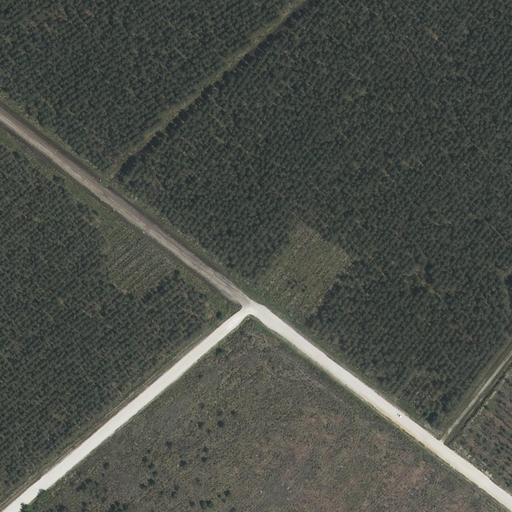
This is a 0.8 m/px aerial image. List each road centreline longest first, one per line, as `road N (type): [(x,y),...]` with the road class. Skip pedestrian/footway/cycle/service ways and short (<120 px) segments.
road 1 (track): [(8,511),(250,306),(511,505)]
road 2 (track): [(250,306),(0,115)]
road 3 (track): [(98,189),(311,0)]
road 4 (track): [(511,351),(436,447)]
